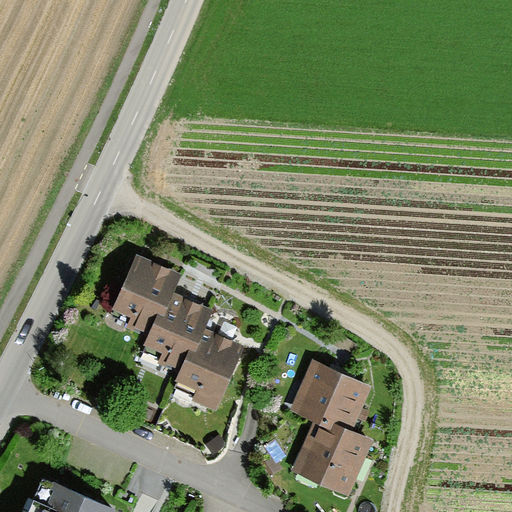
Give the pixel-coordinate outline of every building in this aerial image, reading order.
[(124,325),(146,335),(165,291),(174,272),(132,253),(107,309),(127,318),(124,325)] [(158,363),(180,372),(199,328),(207,309),(165,291),(146,335),(141,346),(161,355),(158,363)] [(191,400),(214,409),(241,346),(199,328),(180,372),(175,383),(195,392),(191,400)] [(313,418),(351,432),(369,381),(309,360),(291,410),(313,418)] [(293,472),(351,493),(371,439),(351,432),(313,418),(293,472)] [(111,511),(114,506),(51,478),(35,511),(111,511)]
